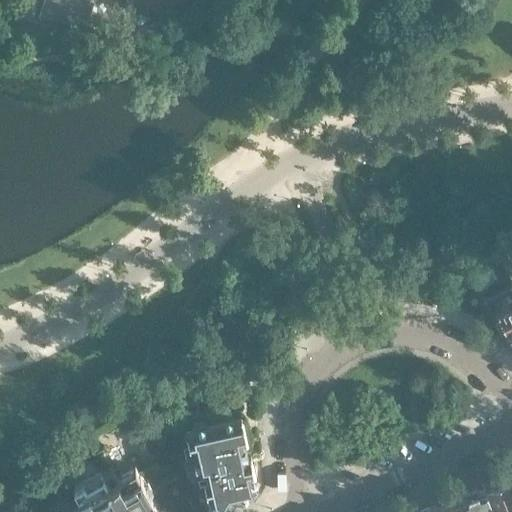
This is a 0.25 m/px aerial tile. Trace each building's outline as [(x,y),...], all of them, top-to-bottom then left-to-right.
[(147,0),(156,16),(188,0),(147,0)] [(511,283),(490,295),(497,307),(496,308),(511,339),(511,283)] [(247,456),(247,455),(242,435),(245,435),(244,430),(246,430),(248,426),(247,419),(243,416),(241,417),(240,413),(185,425),(186,430),(188,441),(178,443),(187,465),(192,468),(201,466),(247,456)] [(188,468),(175,447),(167,452),(177,471),(188,468)] [(255,482),(251,466),(253,466),(250,454),(247,455),(247,456),(201,466),(203,475),(206,490),(207,490),(208,499),(210,498),(217,503),(217,504),(226,502),(232,493),(250,489),(252,490),(256,483),(255,482)] [(162,511),(139,472),(135,464),(106,480),(124,511),(162,511)] [(124,511),(106,480),(100,469),(73,484),(79,496),(88,511),(124,511)] [(511,511),(511,473),(511,472),(484,483),(495,511),(511,511)] [(495,511),(484,483),(459,493),(466,511),(495,511)] [(466,511),(459,493),(433,504),(415,511),(466,511)] [(88,511),(79,496),(51,511),(88,511)]
